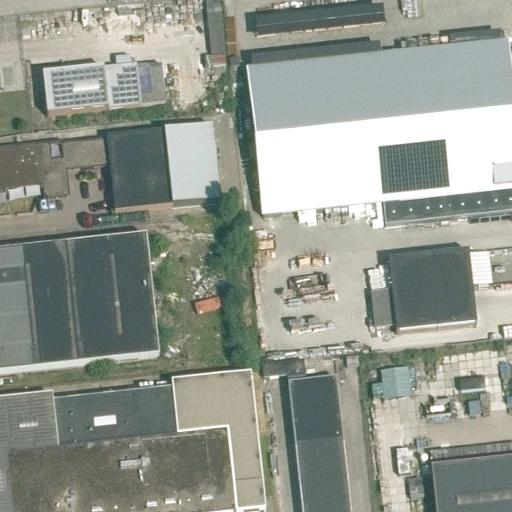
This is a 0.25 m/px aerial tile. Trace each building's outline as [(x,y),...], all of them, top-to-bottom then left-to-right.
[(230,1),(212,2),(215,57),(233,56),(230,1)] [(511,215),(511,107),(505,45),(418,54),(418,55),(246,73),(262,220),(381,207),(384,230),(511,215)] [(41,77),(46,119),(140,109),(135,67),(41,77)] [(109,164),(114,216),(222,205),(214,129),(106,140),(106,142),(62,147),(62,149),(49,151),(48,147),(0,151),(0,191),(43,187),(44,201),(68,199),(65,168),(81,167),(81,172),(93,170),(93,165),(109,164)] [(0,377),(159,360),(146,239),(0,255),(0,377)] [(395,337),(476,328),(467,254),(387,263),(391,294),(370,296),(374,332),(394,330),(395,337)] [(408,371),(382,375),(385,402),(412,398),(408,371)] [(264,511),(250,377),(170,385),(171,392),(52,405),(52,398),(0,403),(0,511),(264,511)] [(300,511),(349,511),(335,381),(287,386),(300,511)] [(511,511),(511,462),(490,465),(495,511),(511,511)] [(430,471),(434,511),(495,511),(490,465),(430,471)]
